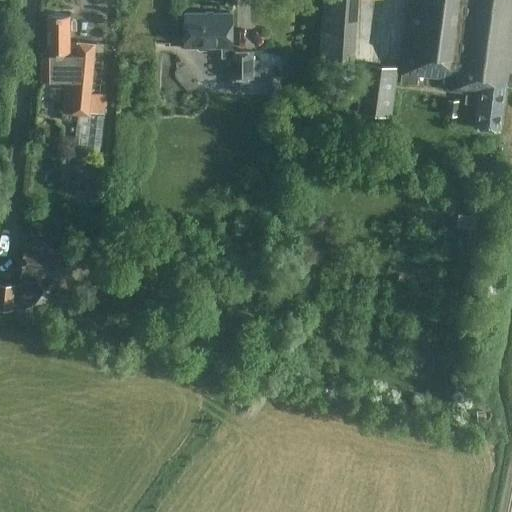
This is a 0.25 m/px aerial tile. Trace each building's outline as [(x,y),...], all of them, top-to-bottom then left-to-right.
[(328,0),(326,63),(362,64),(364,0),(328,0)] [(505,85),(511,85),(511,0),(408,0),(399,72),(446,78),(444,89),(466,92),(465,102),(478,104),(475,127),(500,130),(505,85)] [(231,51),(231,12),(184,12),(185,47),(221,47),(221,57),(230,57),(230,77),(253,77),(252,51),(231,51)] [(42,53),(42,80),(65,80),(62,111),(88,114),(104,115),(106,93),(90,92),(95,42),(69,40),(69,14),(47,14),(47,53),(42,53)] [(135,40),(136,112),(151,112),(151,57),(154,57),(154,40),(135,40)] [(398,69),(366,65),(360,113),(392,117),(398,69)] [(284,96),(284,76),(271,76),(271,95),(284,96)] [(447,115),(457,116),(458,100),(448,99),(447,115)] [(487,219),(458,215),(456,226),(467,228),(464,256),(482,258),(487,219)] [(25,240),(21,280),(19,283),(16,284),(0,283),(0,308),(13,309),(13,305),(24,306),(34,301),(41,292),(42,280),(39,279),(40,275),(52,276),(52,272),(69,274),(71,251),(49,249),(49,243),(25,240)] [(171,266),(168,292),(184,295),(188,269),(171,266)]
